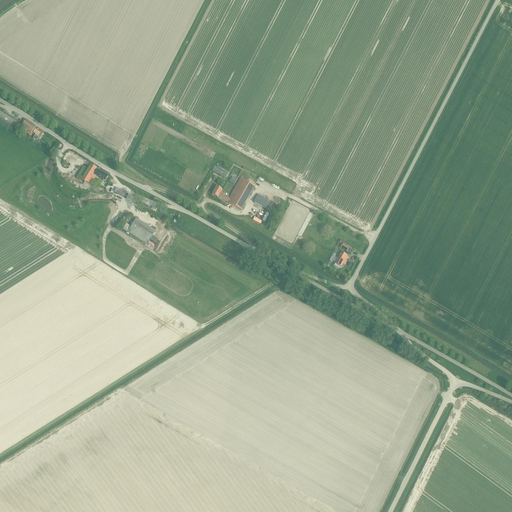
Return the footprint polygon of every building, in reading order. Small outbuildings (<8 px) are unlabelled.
[(4,112),(0,109),(0,119),(16,130),(21,123),(14,118),(12,120),(3,114),(4,112)] [(26,120),(21,127),(28,132),(27,133),(29,134),(28,134),(31,136),(32,134),(31,133),(32,132),(36,135),(39,137),(40,138),(44,133),(35,127),(36,127),(26,120)] [(82,172),(79,177),(85,181),(86,178),(93,182),(97,176),(103,180),(105,181),(108,176),(107,176),(96,169),(97,168),(91,164),(88,169),(83,166),(80,171),(82,172)] [(225,178),(227,174),(215,166),(212,171),(225,178)] [(241,210),(254,186),(240,178),(229,198),(220,193),(222,190),(216,187),(212,195),(217,198),(218,197),(227,202),(241,210)] [(114,192),(113,193),(123,197),(126,192),(125,192),(125,193),(116,188),(114,192)] [(266,210),(271,202),(258,195),(253,202),(266,210)] [(147,245),(155,231),(154,231),(155,229),(153,228),(152,229),(136,219),(127,232),(147,245)] [(336,263),(334,265),(340,269),(341,266),(342,266),(343,264),(345,265),(349,258),(347,257),(347,256),(341,252),(336,263)]
